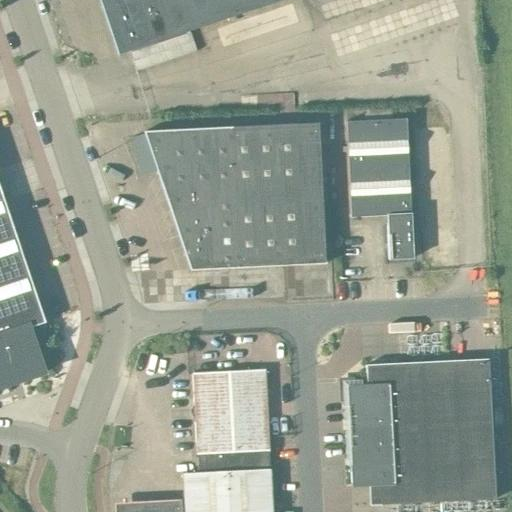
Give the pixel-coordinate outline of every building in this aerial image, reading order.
[(99,0),(117,53),(127,50),(277,0),(99,0)] [(412,259),(405,118),(345,121),(349,218),(386,216),(388,260),(412,259)] [(143,131),(189,269),(324,263),(318,123),(156,130),(143,131)] [(0,335),(27,327),(28,327),(37,324),(44,322),(0,189),(0,335)] [(0,384),(44,370),(49,361),(37,324),(28,327),(27,327),(0,335),(0,384)] [(487,359),(381,363),(361,364),(362,384),(345,385),(350,487),(367,486),(368,506),(494,500),(487,359)] [(271,511),(269,468),(267,451),(265,368),(193,373),(197,454),(198,454),(199,472),(181,473),(183,496),(183,511),(271,511)] [(154,497),(115,499),(115,511),(183,511),(183,496),(154,497)]
